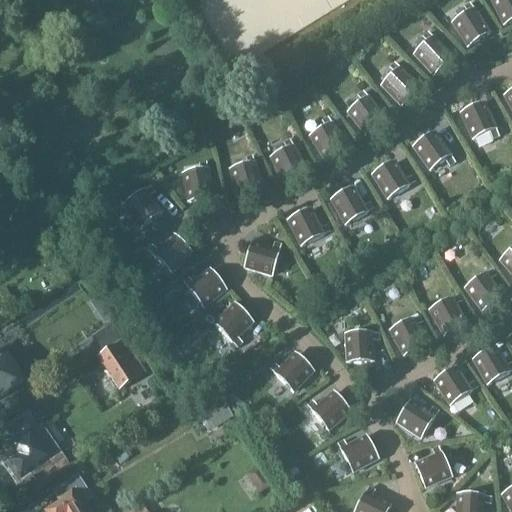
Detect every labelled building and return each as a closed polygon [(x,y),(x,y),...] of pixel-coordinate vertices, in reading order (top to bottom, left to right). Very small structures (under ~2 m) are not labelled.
[(511,0),(497,0),(491,3),(504,28),(511,24),(511,0)] [(453,26),(468,50),(489,37),(474,13),(473,13),(469,6),(464,10),(468,17),(453,26)] [(414,58),(434,78),(452,62),(433,41),(432,41),(427,35),(422,40),(428,46),(414,58)] [(382,89),(401,109),(419,92),(400,72),(399,72),(394,66),(389,71),(395,76),(382,89)] [(348,116),(365,138),(385,123),(368,101),(367,101),(363,95),(357,99),(362,105),(348,116)] [(461,117),(473,143),(489,135),(492,142),(498,140),(495,133),(495,132),(483,107),(461,117)] [(0,149),(10,143),(15,140),(3,121),(0,122),(0,149)] [(310,140),(325,164),(346,151),(331,127),(327,121),(322,124),(326,131),(310,140)] [(414,151),(430,173),(444,163),(449,169),(454,165),(450,159),(434,136),(414,151)] [(271,161),(284,186),(306,175),(293,150),(289,143),(283,146),(287,153),(271,161)] [(230,173),(238,200),(262,194),(254,166),(254,167),(252,159),(246,161),(248,168),(230,173)] [(183,178),(188,205),(213,200),(207,173),(206,165),(199,167),(201,174),(183,178)] [(394,165),(373,179),(388,202),(409,189),(408,189),(415,185),(411,180),(405,183),(394,165)] [(124,208),(141,231),(161,217),(148,199),(154,195),(150,190),(144,194),(124,208)] [(332,203),(331,204),(345,228),(367,216),(373,212),(370,206),(364,210),(353,191),(332,203)] [(18,215),(16,221),(20,226),(26,228),(31,225),(32,219),(29,214),(23,212),(18,215)] [(310,213),(288,224),(301,249),(323,238),(330,235),(327,229),(320,232),(310,213)] [(190,255),(172,238),(157,254),(152,249),(147,254),(153,259),(171,276),(190,255)] [(251,247),(244,271),(271,279),(278,255),(280,248),(274,246),(272,253),(251,247)] [(511,253),(500,264),(511,277),(511,253)] [(485,277),(465,292),(482,314),(502,300),(489,283),(495,278),(491,273),(485,277)] [(225,293),(210,274),(193,287),(188,281),(183,285),(188,291),(203,311),(225,293)] [(430,314),(443,338),(465,326),(454,308),(461,304),(458,298),(451,302),(430,314)] [(252,326),(235,308),(214,328),(231,346),(232,345),(237,351),(241,346),(236,341),(252,326)] [(412,323),(390,334),(404,359),(425,347),(415,329),(422,325),(419,319),(412,323)] [(91,339),(102,355),(127,337),(116,321),(91,339)] [(378,337),(371,337),(346,338),(347,366),(372,365),(371,344),(378,343),(378,337)] [(97,359),(119,394),(148,375),(126,341),(97,359)] [(511,366),(505,370),(495,351),(473,364),(487,388),(509,376),(509,375),(511,373),(511,366)] [(0,400),(27,383),(9,356),(0,361),(0,400)] [(276,378),(275,378),(292,395),(312,375),(297,360),(295,358),(280,373),(275,368),(270,373),(276,378)] [(440,393),(450,409),(471,395),(477,391),(473,385),(467,389),(455,371),(435,385),(440,393)] [(194,411),(208,435),(233,420),(219,396),(194,411)] [(317,410),(312,404),(307,409),(312,414),(328,433),(349,415),(339,403),(333,396),(317,410)] [(432,411),(428,417),(410,405),(397,426),(420,441),(434,421),(438,414),(432,411)] [(15,423),(25,438),(39,430),(28,414),(15,423)] [(1,431),(12,447),(25,438),(15,423),(1,431)] [(11,468),(9,470),(16,481),(19,479),(21,481),(30,475),(39,487),(69,466),(42,427),(39,430),(25,438),(12,447),(10,448),(18,460),(10,465),(11,468)] [(337,447),(341,454),(352,476),(377,462),(365,440),(347,450),(343,444),(337,447)] [(124,446),(113,454),(121,465),(132,457),(124,446)] [(415,468),(425,491),(451,480),(441,457),(438,450),(432,453),(435,460),(415,468)] [(81,464),(73,470),(77,475),(85,469),(81,464)] [(256,467),(246,474),(259,493),(269,486),(256,467)] [(52,494),(58,502),(60,506),(50,511),(89,511),(85,505),(92,500),(77,478),(56,491),(52,494)] [(365,497),(357,511),(388,511),(390,510),(371,500),(374,493),(369,490),(365,497)] [(511,511),(511,493),(502,499),(509,511),(511,511)] [(490,500),(483,500),(458,498),(457,511),(482,511),(482,507),(490,507),(490,500)] [(145,511),(140,503),(126,511),(145,511)]
